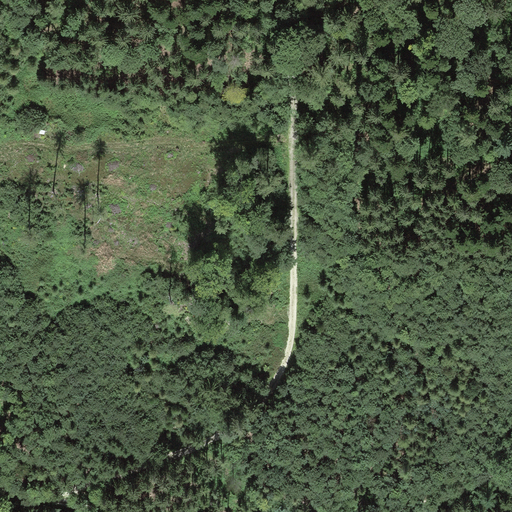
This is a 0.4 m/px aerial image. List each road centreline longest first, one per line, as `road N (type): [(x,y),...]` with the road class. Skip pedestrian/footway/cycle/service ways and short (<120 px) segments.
road 1 (track): [(268,0),(286,132),(292,331),(267,397),(221,436),(108,481),(34,497)]
road 2 (track): [(0,481),(34,497),(130,511)]
road 3 (track): [(391,511),(511,462)]
